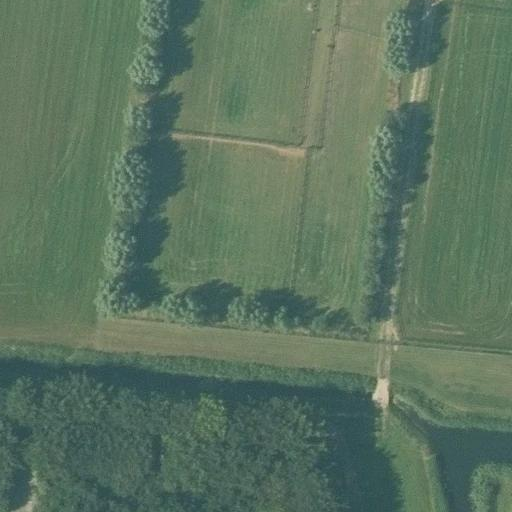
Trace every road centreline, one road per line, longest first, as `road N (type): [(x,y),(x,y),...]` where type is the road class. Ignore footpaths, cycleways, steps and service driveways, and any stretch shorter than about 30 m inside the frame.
road 1 (track): [(399,511),(376,420),(433,0)]
road 2 (track): [(295,511),(282,482),(230,453),(0,429)]
